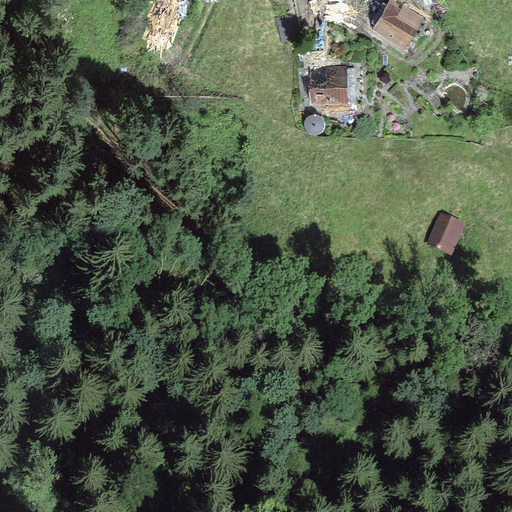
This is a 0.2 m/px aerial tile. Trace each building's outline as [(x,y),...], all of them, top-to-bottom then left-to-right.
[(380,0),(369,0),(353,27),(386,46),(405,14),(380,0)] [(270,11),(254,15),(261,39),(276,35),(270,11)] [(288,64),(289,103),(328,102),(326,62),(288,64)] [(437,252),(450,221),(423,210),(411,241),(437,252)] [(396,214),(385,242),(404,249),(415,221),(396,214)]
